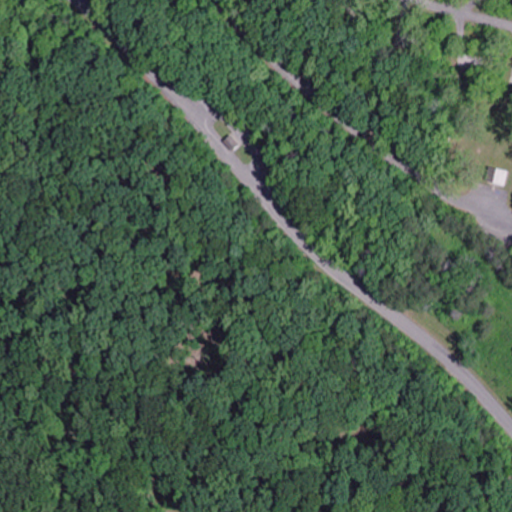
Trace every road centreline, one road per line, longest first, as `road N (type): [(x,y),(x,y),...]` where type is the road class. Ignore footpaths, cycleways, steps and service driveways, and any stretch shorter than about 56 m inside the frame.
road 1 (residential): [(511,26),(419,0),(220,6),(278,66),(403,167),(448,196),(511,217)]
road 2 (tertiary): [(511,428),(448,361),(299,234),(79,0)]
